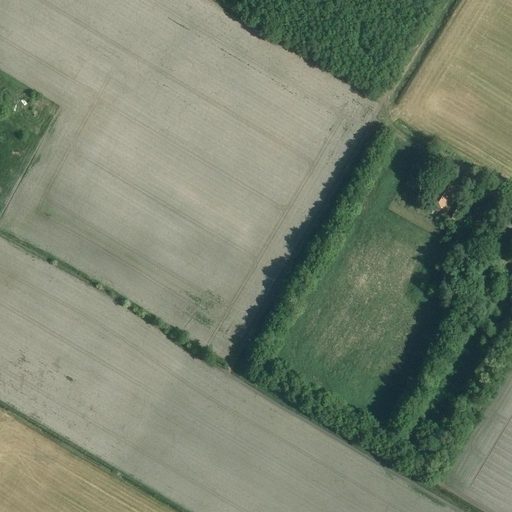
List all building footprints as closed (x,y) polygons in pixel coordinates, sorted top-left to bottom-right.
[(419,185),(428,173),(420,168),(412,180),(419,185)] [(443,210),(458,185),(446,178),(431,202),(433,204),(431,208),(432,209),(437,212),(439,212),(441,208),(443,210)] [(388,187),(395,195),(402,190),(395,181),(388,187)] [(457,223),(468,205),(462,201),(451,219),(457,223)] [(511,230),(507,237),(503,235),(504,234),(497,230),(491,239),(501,246),(495,255),(503,260),(505,260),(509,254),(511,256),(511,253),(511,230)]
